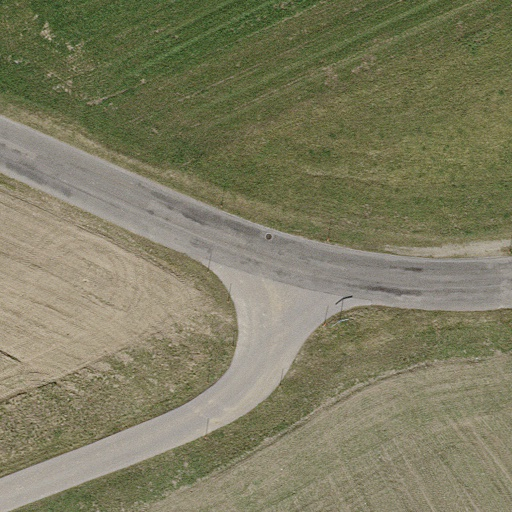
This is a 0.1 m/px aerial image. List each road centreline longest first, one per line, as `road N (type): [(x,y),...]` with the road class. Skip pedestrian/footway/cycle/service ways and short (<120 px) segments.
road 1 (unclassified): [(0,495),(224,405),(259,374),(300,268)]
road 2 (tertiary): [(0,146),(227,247),(300,268)]
road 3 (tertiary): [(300,268),(511,282)]
